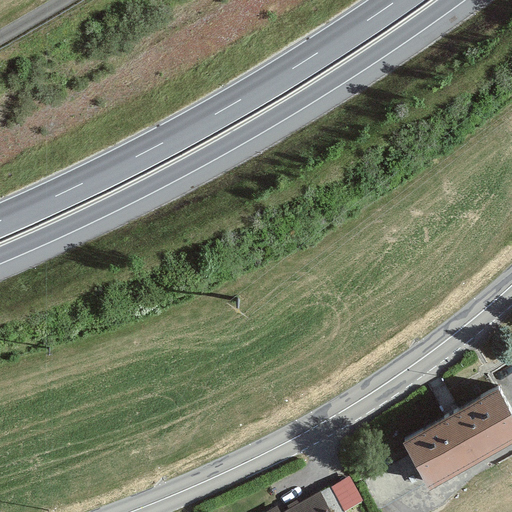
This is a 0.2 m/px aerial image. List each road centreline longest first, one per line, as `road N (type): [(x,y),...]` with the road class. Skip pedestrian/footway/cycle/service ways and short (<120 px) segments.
road 1 (trunk): [(0,256),(243,135),(452,0)]
road 2 (trunk): [(397,0),(227,107),(0,220)]
road 3 (secondary): [(131,511),(339,413),(511,285)]
